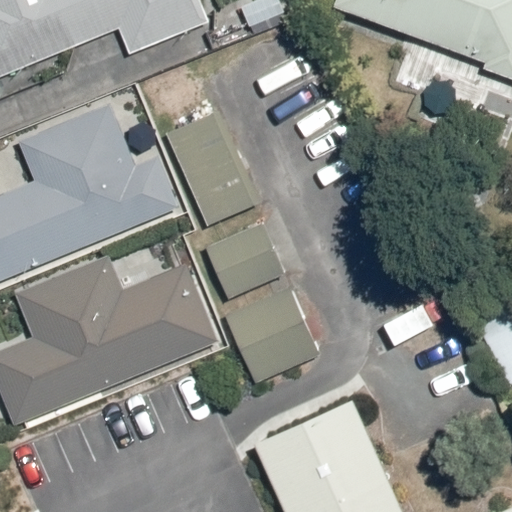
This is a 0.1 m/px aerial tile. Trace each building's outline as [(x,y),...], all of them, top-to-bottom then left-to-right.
[(0,0),(0,80),(121,31),(131,58),(210,23),(200,0),(0,0)] [(244,0),(245,0),(257,35),(297,20),(290,0),(244,0)] [(511,0),(337,0),(334,8),(511,76),(511,0)] [(135,164),(108,106),(19,145),(34,185),(0,198),(0,286),(181,212),(156,158),(135,164)] [(257,210),(214,116),(167,135),(208,232),(257,210)] [(286,276),(262,225),(206,247),(229,303),(286,276)] [(0,355),(0,391),(14,428),(220,345),(188,267),(125,294),(111,258),(16,293),(33,340),(0,355)] [(290,290),(226,319),(257,385),(320,358),(290,290)] [(511,379),(511,314),(489,325),(511,379)] [(403,511),(355,405),(258,448),(284,511),(403,511)]
